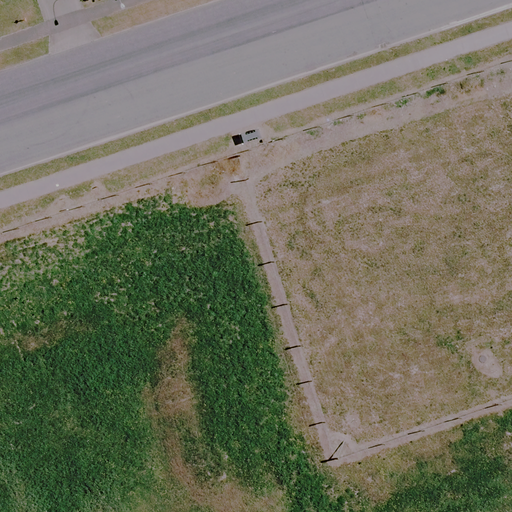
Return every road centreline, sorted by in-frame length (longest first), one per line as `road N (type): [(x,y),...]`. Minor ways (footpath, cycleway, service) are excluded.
road 1 (residential): [(0,123),(369,0)]
road 2 (unknown): [(96,511),(0,202)]
